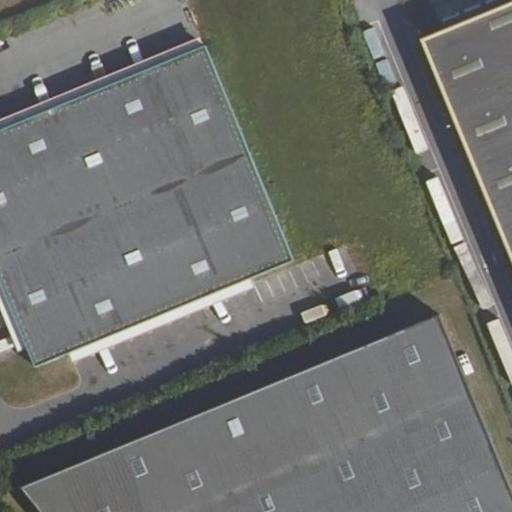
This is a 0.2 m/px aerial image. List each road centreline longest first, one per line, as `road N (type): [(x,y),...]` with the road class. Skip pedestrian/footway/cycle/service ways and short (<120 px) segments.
road 1 (unknown): [(511,330),(373,0)]
road 2 (unknown): [(0,415),(324,274)]
road 3 (unknown): [(0,46),(118,0)]
